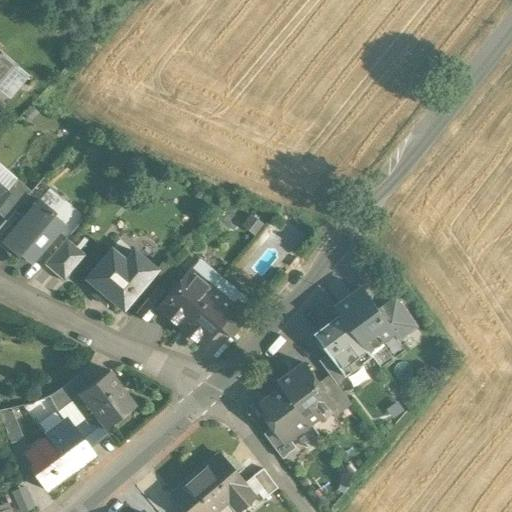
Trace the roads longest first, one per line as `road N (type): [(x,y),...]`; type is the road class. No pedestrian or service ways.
road 1 (tertiary): [(209,390),(511,27)]
road 2 (residential): [(0,284),(209,390)]
road 3 (tertiary): [(65,511),(209,390)]
road 4 (residential): [(209,390),(304,511)]
